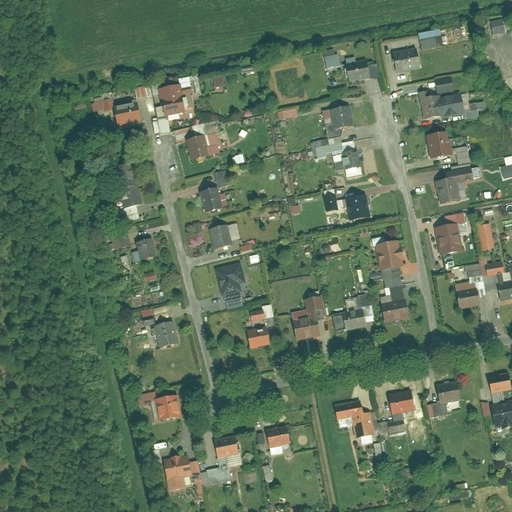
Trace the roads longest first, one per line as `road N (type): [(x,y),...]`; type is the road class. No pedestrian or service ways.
road 1 (residential): [(155,152),(214,397),(439,352)]
road 2 (residential): [(387,110),(439,352)]
